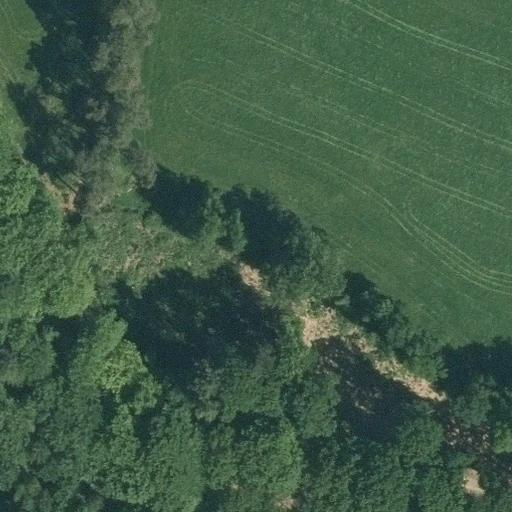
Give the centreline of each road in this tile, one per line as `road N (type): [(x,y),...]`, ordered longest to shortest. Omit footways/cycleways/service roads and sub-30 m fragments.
road 1 (unclassified): [(201,511),(0,183)]
road 2 (track): [(168,458),(405,466),(511,485)]
